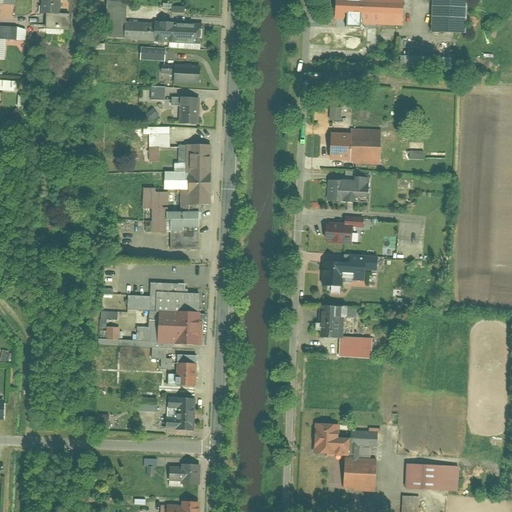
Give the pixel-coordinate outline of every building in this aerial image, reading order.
[(44,0),(44,13),(51,13),(64,14),(64,0),(44,0)] [(350,25),(405,27),(405,0),(338,0),(338,19),(350,20),(350,25)] [(437,0),(436,33),(470,34),(471,0),(437,0)] [(126,23),(127,1),(109,1),(107,40),(154,42),(155,44),(168,44),(168,49),(201,50),(201,44),(204,44),(204,24),(156,22),(156,24),(126,23)] [(64,14),(51,13),(50,29),(73,30),(74,14),(64,14)] [(3,26),(2,38),(20,39),(20,27),(3,26)] [(175,82),(200,83),(201,66),(167,64),(168,48),(142,47),(141,61),(163,62),(163,73),(176,74),(175,82)] [(447,59),(404,56),(404,66),(439,67),(439,66),(446,66),(447,59)] [(0,80),(0,89),(19,91),(20,82),(0,80)] [(180,125),(199,125),(200,99),(166,98),(166,87),(150,87),(150,100),(171,100),(171,107),(180,107),(180,125)] [(331,120),(344,121),(345,108),(332,107),(331,120)] [(19,121),(23,115),(16,110),(12,116),(19,121)] [(171,126),(146,126),(146,149),(176,148),(177,173),(166,173),(166,192),(157,192),(145,192),(146,208),(153,208),(154,235),(171,235),(171,247),(200,246),(200,206),(212,206),(211,146),(172,147),(171,126)] [(352,160),(352,163),(382,165),(385,130),(355,128),(354,134),(352,160)] [(333,159),(352,160),(354,134),(335,132),(333,159)] [(423,144),(410,144),(409,160),(423,160),(423,144)] [(331,179),(330,200),(360,202),(360,196),(372,197),(374,178),(361,177),(361,181),(331,179)] [(349,217),(349,224),(357,224),(366,225),(367,218),(349,217)] [(329,244),(355,245),(357,224),(349,224),(331,222),(329,244)] [(355,263),(327,261),(325,285),(347,287),(347,279),(369,280),(370,269),(380,269),(381,257),(355,255),(355,263)] [(200,311),(201,295),(186,294),(186,285),(152,284),(152,299),(129,298),(129,310),(150,310),(149,322),(158,322),(158,343),(202,344),(203,311),(200,311)] [(342,337),(344,337),(345,307),(323,306),(321,336),(342,337)] [(107,327),(107,339),(120,340),(121,328),(107,327)] [(344,337),(342,337),(341,358),(374,360),(376,339),(344,337)] [(168,349),(153,349),(153,359),(163,359),(162,369),(173,370),(174,360),(167,359),(168,349)] [(198,356),(179,356),(179,375),(168,375),(168,387),(198,387),(198,356)] [(169,399),(140,398),(139,412),(166,413),(165,432),(189,432),(190,398),(169,397),(169,399)] [(0,400),(0,419),(8,420),(9,400),(0,400)] [(98,426),(110,426),(110,415),(99,415),(98,426)] [(317,454),(353,456),(354,445),(354,438),(343,438),(344,425),(318,423),(317,454)] [(354,438),(354,445),(362,446),(380,447),(380,432),(355,431),(354,438)] [(353,456),(353,458),(362,458),(362,446),(354,445),(353,456)] [(346,490),(379,492),(380,459),(362,458),(353,458),(347,457),(346,490)] [(156,470),(156,459),(145,459),(145,470),(156,470)] [(410,463),(409,488),(461,490),(463,466),(410,463)] [(201,464),(182,464),(182,468),(167,467),(167,488),(183,489),(183,486),(200,486),(201,464)] [(422,511),(423,497),(406,496),(404,511),(422,511)] [(200,511),(201,503),(183,502),(183,508),(163,507),(162,511),(200,511)]
